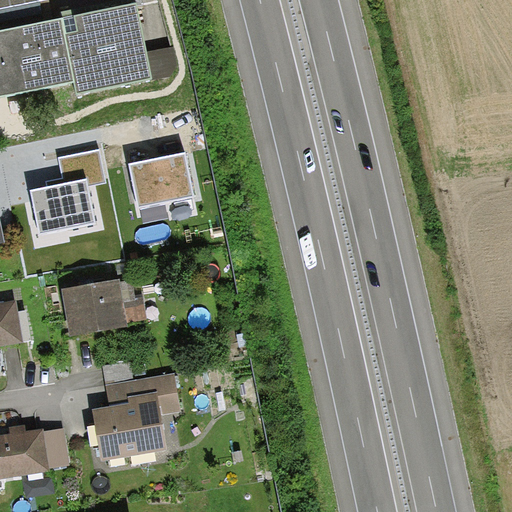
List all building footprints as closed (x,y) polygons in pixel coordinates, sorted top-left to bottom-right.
[(0,0),(0,8),(43,0),(0,0)] [(137,3),(0,30),(0,96),(74,82),(76,94),(152,80),(147,52),(137,3)] [(174,47),(147,52),(152,80),(180,75),(174,47)] [(65,184),(85,179),(87,187),(106,183),(99,150),(59,157),(65,184)] [(185,153),(129,164),(138,208),(194,197),(185,153)] [(65,184),(29,191),(41,235),(96,222),(87,187),(85,179),(65,184)] [(127,326),(127,322),(147,319),(143,295),(135,296),(132,280),(120,282),(119,279),(62,289),(70,336),(127,326)] [(0,345),(31,341),(26,310),(18,312),(16,300),(0,302),(0,345)] [(103,365),(106,385),(134,380),(131,361),(103,365)] [(134,380),(106,385),(110,406),(93,409),(101,461),(167,450),(161,415),(181,411),(174,373),(134,380)] [(10,426),(11,433),(26,431),(25,424),(10,426)] [(11,433),(0,435),(0,479),(50,471),(49,468),(44,431),(43,428),(26,431),(11,433)] [(65,428),(44,431),(49,468),(70,465),(65,428)] [(52,477),(23,482),(25,499),(55,494),(52,477)]
